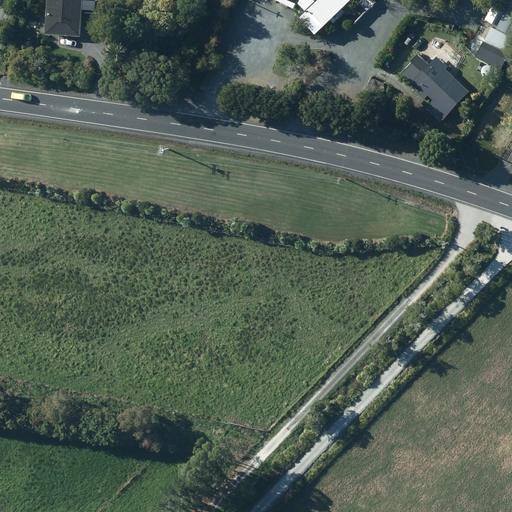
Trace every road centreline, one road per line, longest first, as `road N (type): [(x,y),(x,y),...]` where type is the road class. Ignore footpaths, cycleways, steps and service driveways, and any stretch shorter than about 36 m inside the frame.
road 1 (secondary): [(511,207),(308,147),(0,99)]
road 2 (unknown): [(506,205),(209,511)]
